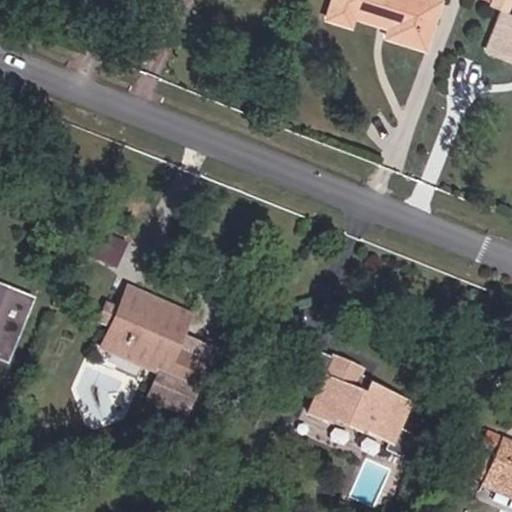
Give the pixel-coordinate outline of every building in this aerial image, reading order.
[(431,49),(446,3),(436,0),(335,0),(329,20),(354,28),(358,13),(394,26),(390,38),(431,49)] [(493,0),(491,8),(498,10),(502,0),(493,0)] [(511,0),(502,0),(498,10),(507,13),(511,0)] [(511,20),(504,18),(491,55),(511,62),(511,20)] [(0,348),(12,354),(33,303),(0,289),(0,348)] [(131,314),(146,320),(153,301),(138,295),(131,314)] [(197,360),(181,355),(196,319),(153,301),(146,320),(131,314),(116,354),(184,380),(181,392),(204,402),(222,352),(202,346),(197,360)] [(313,366),(322,347),(305,340),(297,358),(313,366)] [(322,347),(313,366),(331,374),(315,409),(336,418),(337,414),(339,410),(367,422),(366,424),(397,439),(394,445),(410,453),(419,432),(407,427),(419,402),(375,381),(370,391),(358,386),(365,370),(368,365),(341,353),(340,356),(322,347)] [(365,370),(358,386),(370,391),(375,381),(378,375),(365,370)] [(339,410),(337,414),(365,427),(366,424),(367,422),(339,410)] [(494,486),(511,494),(511,449),(510,448),(494,486)]
